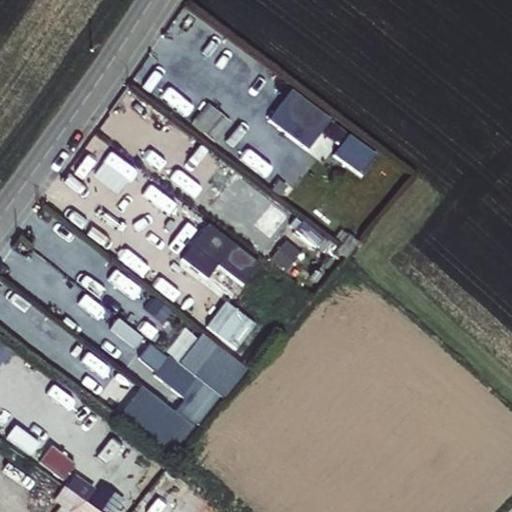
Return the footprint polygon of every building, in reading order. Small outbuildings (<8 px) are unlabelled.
[(330,123),(290,92),(266,121),(307,152),(330,123)] [(289,219),(268,202),(252,224),(272,240),(289,219)] [(126,282),(111,306),(139,323),(154,298),(126,282)] [(254,326),(226,303),(205,329),(235,352),(254,326)] [(216,399),(242,370),(202,337),(177,366),(216,399)] [(167,455),(216,399),(177,366),(148,343),(134,361),(182,401),(172,412),(141,388),(117,417),(167,455)] [(60,511),(90,511),(64,491),(59,498),(54,504),(62,510),(60,511)]
